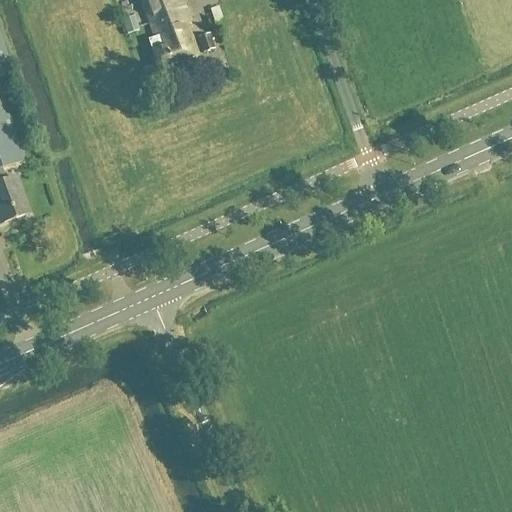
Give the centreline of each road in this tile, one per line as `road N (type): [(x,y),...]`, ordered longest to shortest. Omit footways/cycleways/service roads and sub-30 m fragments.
road 1 (secondary): [(147,300),(380,197)]
road 2 (unclassified): [(237,511),(147,300)]
road 3 (unclassified): [(380,197),(309,0)]
road 4 (secondary): [(0,365),(147,300)]
road 5 (secondary): [(380,197),(511,139)]
